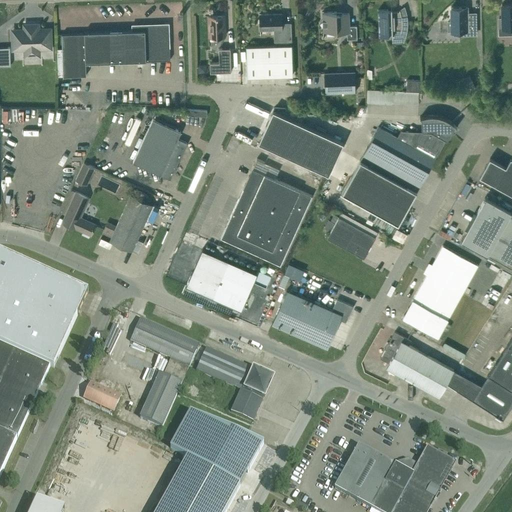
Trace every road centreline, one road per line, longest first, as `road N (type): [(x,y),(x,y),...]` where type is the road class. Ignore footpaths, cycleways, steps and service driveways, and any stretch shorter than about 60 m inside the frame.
road 1 (unclassified): [(339,378),(474,135),(511,131)]
road 2 (unclassified): [(14,511),(118,282)]
road 3 (unclassified): [(149,296),(240,90)]
road 4 (unclassified): [(327,373),(149,296)]
road 5 (unclassified): [(506,452),(339,378)]
road 6 (unclassified): [(251,511),(327,373)]
road 7 (unknown): [(59,85),(190,89)]
road 8 (unclassified): [(118,282),(33,243),(0,238)]
